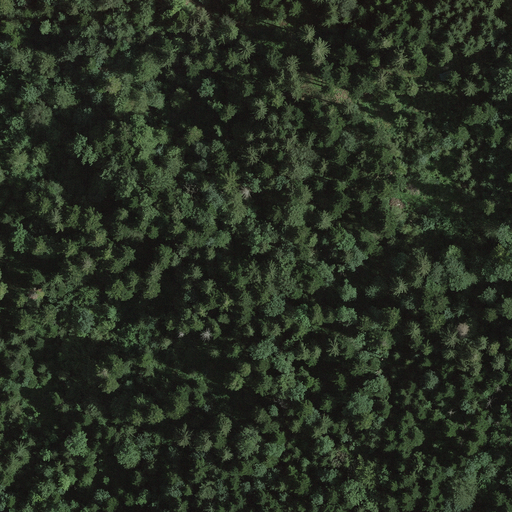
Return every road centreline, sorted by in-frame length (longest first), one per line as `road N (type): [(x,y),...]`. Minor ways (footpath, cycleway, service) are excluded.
road 1 (track): [(0,229),(93,240),(150,236),(328,329),(511,371)]
road 2 (track): [(198,0),(281,56),(310,66),(416,72),(464,60)]
